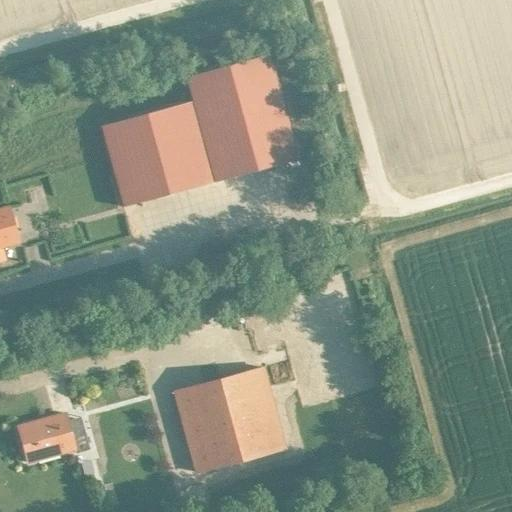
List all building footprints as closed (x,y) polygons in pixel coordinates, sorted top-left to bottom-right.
[(174,72),(181,95),(202,176),(286,154),(258,50),(174,72)] [(111,201),(202,176),(181,95),(89,120),(111,201)] [(0,244),(15,240),(5,204),(0,205),(0,244)] [(309,294),(296,297),(301,320),(307,319),(306,313),(317,311),(316,306),(312,307),(309,294)] [(192,470),(281,445),(260,365),(170,389),(192,470)] [(24,460),(71,447),(62,411),(14,424),(24,460)]
